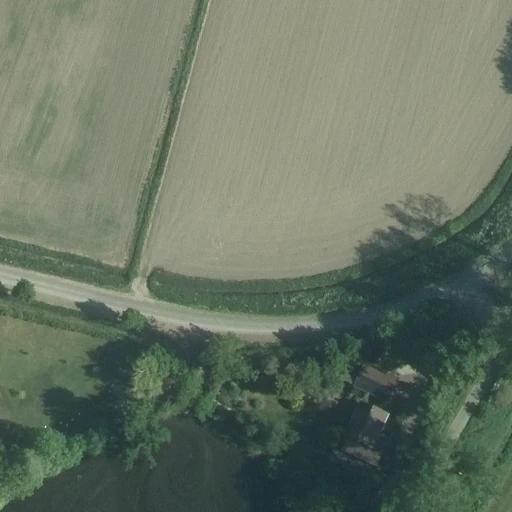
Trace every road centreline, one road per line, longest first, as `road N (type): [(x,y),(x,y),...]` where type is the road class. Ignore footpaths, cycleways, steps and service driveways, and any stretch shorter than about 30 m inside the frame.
road 1 (unclassified): [(450,288),(360,322),(262,331),(0,278)]
road 2 (unclassified): [(504,346),(407,511)]
